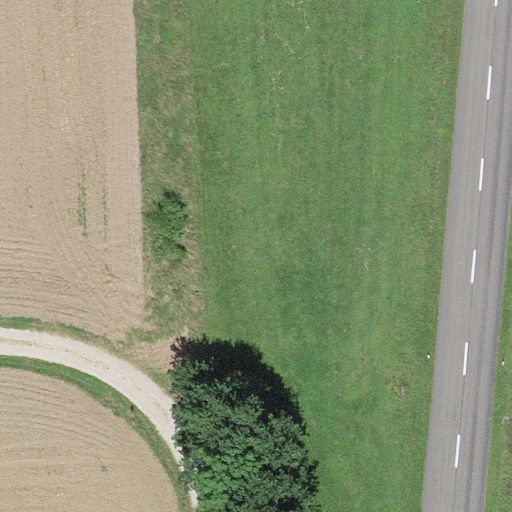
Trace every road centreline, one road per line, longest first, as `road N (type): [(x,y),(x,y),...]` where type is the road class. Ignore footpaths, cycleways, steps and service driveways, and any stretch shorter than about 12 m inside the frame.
road 1 (tertiary): [(455,511),(496,0)]
road 2 (track): [(211,511),(182,428),(103,371),(0,347)]
